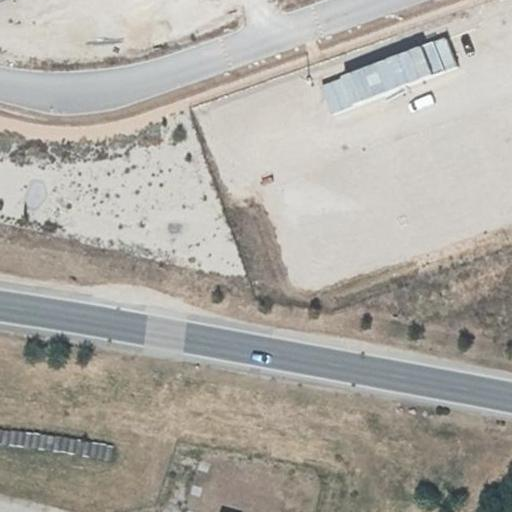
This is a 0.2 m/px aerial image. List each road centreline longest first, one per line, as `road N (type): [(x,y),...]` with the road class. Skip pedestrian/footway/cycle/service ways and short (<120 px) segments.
road 1 (unclassified): [(0,308),(511,397)]
road 2 (unclassified): [(0,85),(74,92),(145,81),(377,0)]
